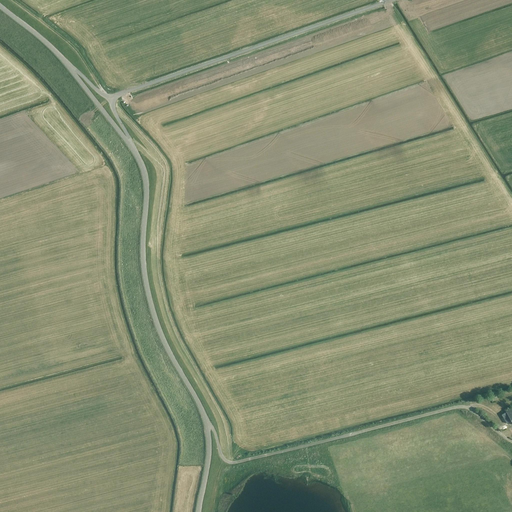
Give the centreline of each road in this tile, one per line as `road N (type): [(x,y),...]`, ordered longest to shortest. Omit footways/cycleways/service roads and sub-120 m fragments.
road 1 (tertiary): [(196,511),(205,423),(151,315),(140,250),(144,183),(129,146)]
road 2 (unclassified): [(110,99),(391,0)]
